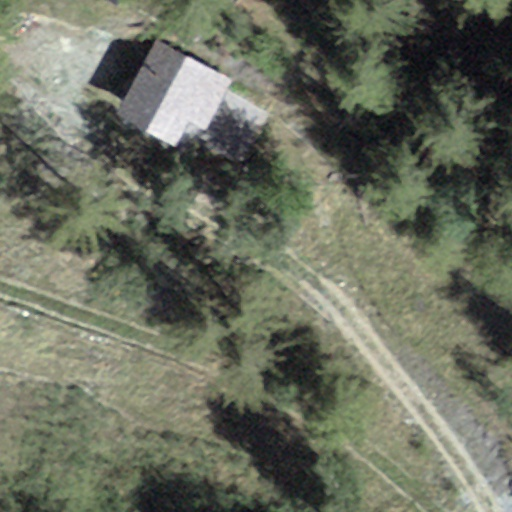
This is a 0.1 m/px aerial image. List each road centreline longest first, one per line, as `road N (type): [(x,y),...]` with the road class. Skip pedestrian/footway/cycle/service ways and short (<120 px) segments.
road 1 (track): [(35,62),(86,132),(330,292),(489,489),(497,511)]
road 2 (track): [(430,511),(367,447),(263,389),(120,326),(0,286)]
